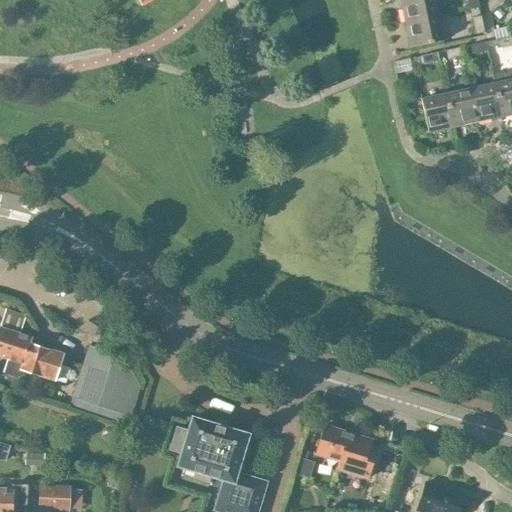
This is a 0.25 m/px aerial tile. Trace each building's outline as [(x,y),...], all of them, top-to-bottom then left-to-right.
[(398,0),(404,23),(436,16),(432,0),(398,0)] [(467,0),(469,9),(478,8),(476,0),(467,0)] [(500,5),(504,10),(510,5),(506,0),(500,5)] [(436,16),(404,23),(409,48),(442,42),(436,16)] [(474,34),(483,33),(484,32),(480,16),(471,18),(474,34)] [(496,49),(511,46),(510,36),(494,40),(496,49)] [(487,51),(485,42),(469,45),(471,54),(487,51)] [(463,56),(461,48),(461,47),(445,51),(446,60),(463,56)] [(438,62),(436,53),(420,56),(422,65),(438,62)] [(511,72),(492,77),(494,84),(501,116),(511,113),(511,72)] [(477,121),(501,116),(494,84),(470,89),(477,121)] [(463,124),(477,121),(470,89),(445,94),(452,127),(463,124)] [(428,132),(452,127),(445,94),(432,97),(421,99),(428,132)] [(30,338),(30,337),(0,327),(0,357),(7,360),(2,373),(4,377),(16,381),(19,370),(18,369),(20,364),(21,365),(28,343),(29,343),(30,338)] [(49,350),(29,343),(28,343),(21,365),(20,364),(18,369),(19,370),(54,381),(63,353),(49,349),(49,350)] [(139,387),(129,368),(107,352),(88,345),(70,397),(71,398),(67,408),(126,427),(129,417),(130,417),(139,387)] [(0,374),(0,385),(3,386),(2,389),(12,392),(15,381),(5,378),(3,377),(3,376),(0,374)] [(248,435),(191,418),(187,431),(176,428),(169,450),(180,453),(176,467),(222,481),(213,511),(217,511),(256,511),(266,482),(236,473),(248,435)] [(347,433),(322,425),(314,455),(338,462),(347,433)] [(369,448),(371,440),(347,433),(338,462),(336,469),(368,478),(376,450),(369,448)] [(25,453),(24,465),(41,465),(42,453),(25,453)] [(299,458),(295,473),(304,476),(309,462),(299,458)] [(422,511),(457,511),(463,495),(424,483),(416,510),(422,511)] [(24,511),(26,486),(11,486),(11,489),(0,488),(0,511),(24,511)] [(38,486),(37,509),(66,510),(67,487),(38,486)] [(395,492),(390,508),(401,511),(402,511),(408,496),(395,492)]
